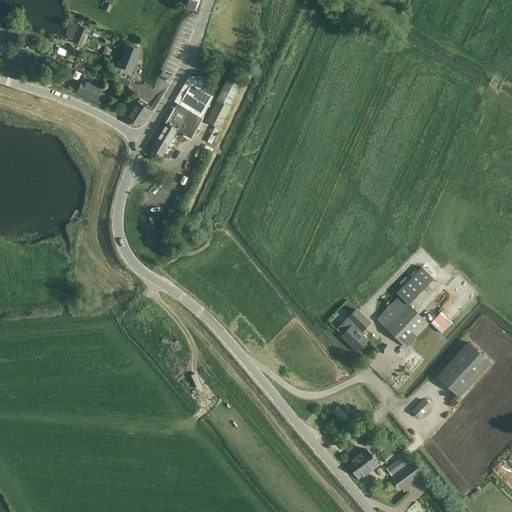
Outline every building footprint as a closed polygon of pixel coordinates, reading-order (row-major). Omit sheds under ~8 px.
[(103,9),(109,12),(114,2),(109,0),(103,0),(101,5),(104,7),(103,9)] [(188,0),(186,6),(194,9),(197,0),(198,0),(188,0)] [(72,42),(83,46),(90,29),(79,25),(79,26),(70,22),(65,34),(68,36),(67,38),(73,40),(72,42)] [(20,26),(10,24),(8,31),(18,34),(20,26)] [(132,72),(141,50),(127,44),(117,66),(132,72)] [(206,141),(212,144),(219,128),(220,129),(231,107),(229,106),(243,80),(229,73),(205,121),(214,125),(206,141)] [(121,85),(118,92),(129,97),(132,88),(128,86),(130,80),(120,75),(119,77),(120,78),(118,83),(121,85)] [(150,149),(162,155),(177,129),(190,137),(201,118),(201,117),(212,95),(203,90),(203,75),(192,76),(192,84),(179,105),(177,104),(165,123),(150,149)] [(77,93),(96,101),(102,89),(96,86),(98,83),(84,77),(77,93)] [(128,117),(140,125),(149,111),(145,107),(147,104),(139,99),(137,102),(128,117)] [(376,319),(406,348),(429,324),(409,304),(433,279),(421,267),(396,292),(399,295),(376,319)] [(349,317),(338,329),(343,334),(342,336),(357,351),(368,340),(359,331),(361,329),(362,331),(370,323),(356,310),(349,317)] [(440,312),(430,322),(441,333),(451,322),(440,312)] [(491,362),(468,341),(436,377),(459,398),(491,362)] [(423,400),(411,411),(418,418),(430,407),(423,400)] [(345,446),(364,430),(355,419),(350,423),(352,426),(338,437),(345,446)] [(347,464),(353,471),(371,456),(366,449),(347,464)] [(353,471),(359,478),(377,463),(371,456),(353,471)] [(391,475),(403,466),(398,459),(386,469),(391,475)] [(413,462),(390,478),(399,490),(421,473),(413,462)] [(511,485),(511,468),(505,462),(501,467),(503,469),(500,473),(510,483),(510,484),(511,485)]
